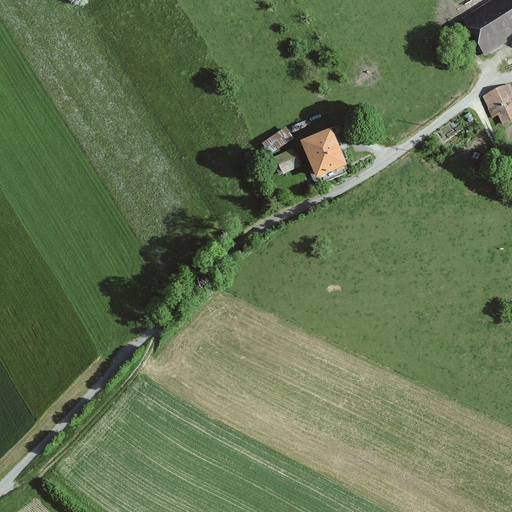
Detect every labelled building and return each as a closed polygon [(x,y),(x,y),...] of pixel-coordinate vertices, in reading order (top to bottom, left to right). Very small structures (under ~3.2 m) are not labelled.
[(511,0),(496,0),(462,21),(485,58),(511,41),(511,0)] [(511,92),(509,86),(482,98),(492,119),(499,116),(504,128),(511,124),(511,92)] [(293,140),(284,128),(260,144),(269,157),(293,140)] [(347,167),(331,131),(301,144),(317,181),(347,167)] [(300,167),(292,150),(274,159),(282,175),(300,167)]
